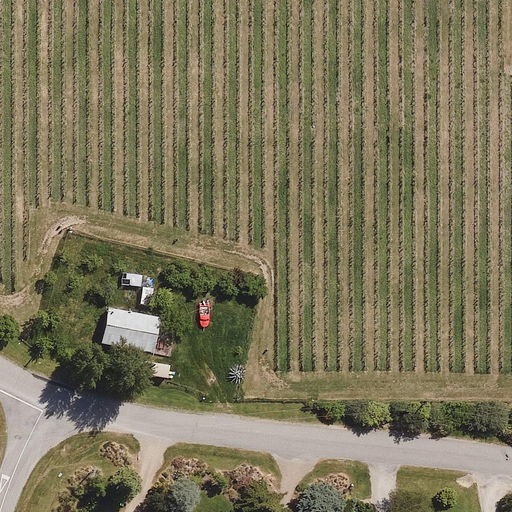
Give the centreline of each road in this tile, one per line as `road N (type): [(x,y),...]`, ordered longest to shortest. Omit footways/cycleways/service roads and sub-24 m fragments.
road 1 (residential): [(511,462),(199,429),(48,396)]
road 2 (residential): [(0,508),(48,396)]
